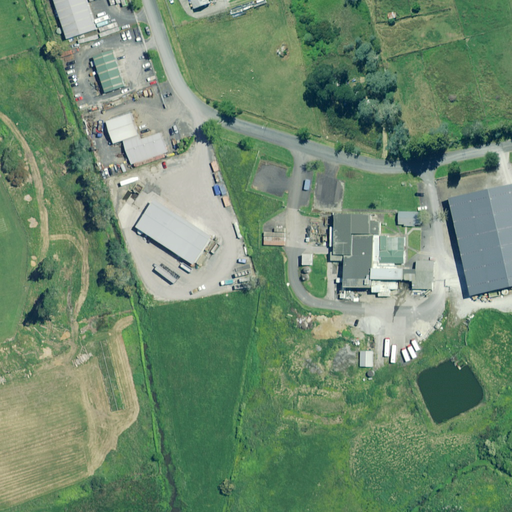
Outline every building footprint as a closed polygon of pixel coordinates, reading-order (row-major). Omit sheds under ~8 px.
[(96,29),(86,0),(54,0),(67,39),(96,29)] [(109,48),(89,54),(101,91),(121,85),(109,48)] [(127,112),(104,119),(110,140),(134,133),(127,112)] [(159,127),(120,139),(127,161),(165,149),(159,127)] [(511,286),(511,181),(442,198),(466,297),(511,286)] [(208,235),(152,198),(134,226),(189,263),(208,235)] [(364,288),(368,212),(331,210),(328,256),(339,257),(337,287),(364,288)] [(415,212),(393,211),(392,224),(414,225),(415,212)] [(399,235),(377,234),(375,263),(397,264),(399,235)] [(284,237),(264,237),(264,245),(284,245),(284,237)] [(313,254),(303,253),(303,265),(313,265),(313,254)] [(431,260),(411,259),(410,286),(430,287),(431,260)] [(402,267),(369,265),(368,284),(401,285),(402,267)] [(373,351),(360,351),(359,366),(373,367),(373,351)]
